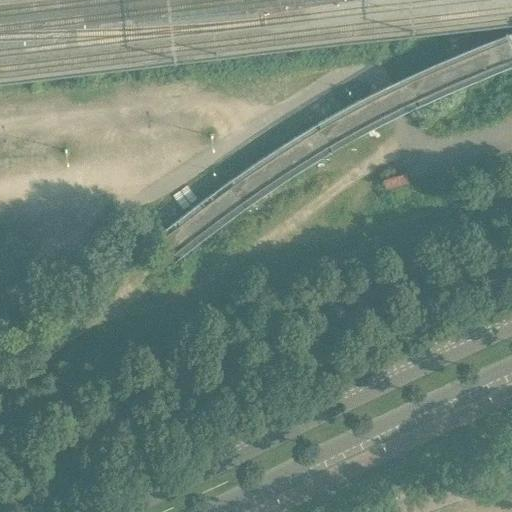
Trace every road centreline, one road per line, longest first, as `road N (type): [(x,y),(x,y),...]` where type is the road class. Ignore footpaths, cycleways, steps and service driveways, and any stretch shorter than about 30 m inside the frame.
road 1 (secondary): [(511,329),(122,511)]
road 2 (secondary): [(204,511),(511,364)]
